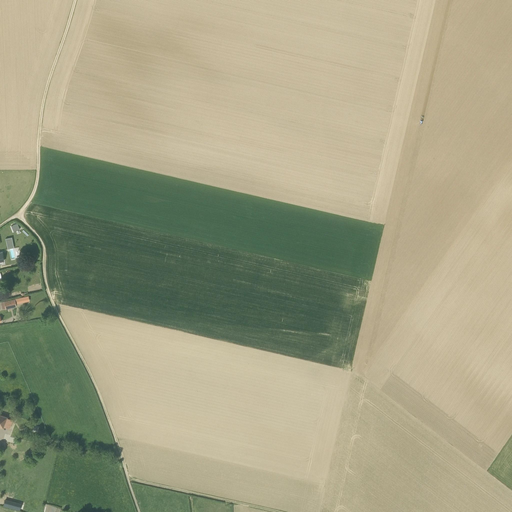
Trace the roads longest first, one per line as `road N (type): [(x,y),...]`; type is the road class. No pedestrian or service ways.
road 1 (track): [(126,477),(98,389),(48,299),(42,245),(15,215)]
road 2 (track): [(74,0),(43,100),(36,183),(15,215)]
road 3 (track): [(279,511),(126,477)]
